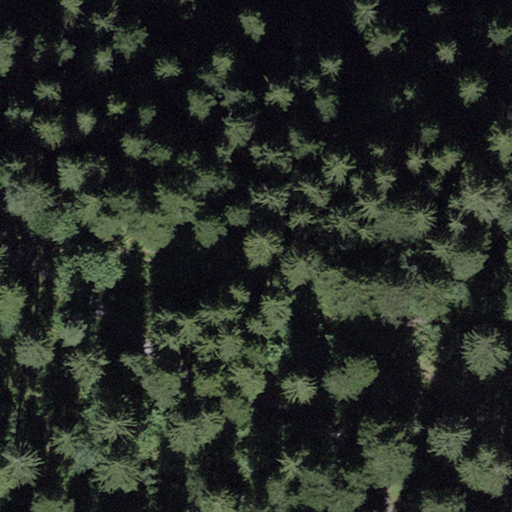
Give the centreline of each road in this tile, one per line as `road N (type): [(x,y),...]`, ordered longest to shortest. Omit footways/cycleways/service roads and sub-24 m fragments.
road 1 (track): [(511,419),(324,311),(252,284),(130,258),(0,247)]
road 2 (track): [(0,250),(225,391),(313,418),(375,476),(389,511)]
